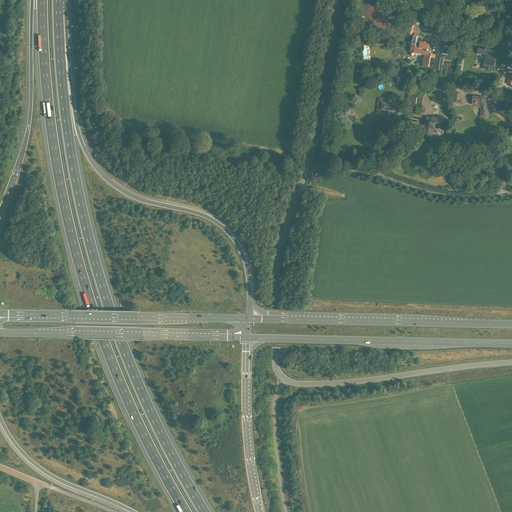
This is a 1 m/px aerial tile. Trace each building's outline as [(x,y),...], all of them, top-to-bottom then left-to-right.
[(405,30),(412,32),(414,25),(407,23),(405,30)] [(375,41),(383,45),(387,38),(378,33),(375,41)] [(412,35),(410,51),(412,51),(412,54),(412,55),(413,56),(414,56),(415,56),(416,55),(416,54),(422,55),(423,56),(423,57),(424,57),(422,64),(423,64),(423,65),(424,66),(424,67),(425,67),(426,68),(427,67),(428,67),(429,66),(429,65),(431,55),(427,54),(428,54),(429,54),(429,53),(429,52),(429,51),(428,50),(427,49),(428,49),(429,48),(429,47),(430,46),(430,45),(429,45),(429,44),(428,44),(428,43),(427,43),(427,42),(416,41),(417,36),(412,35)] [(486,49),(485,48),(484,49),(478,47),(477,53),(485,55),(483,68),(487,69),(488,71),(489,71),(490,70),(497,71),(497,67),(494,66),(496,55),(492,55),(493,50),(486,49)] [(437,57),(435,67),(442,68),(443,58),(437,57)] [(453,102),(461,103),(461,99),(460,99),(461,93),(454,92),(453,102)] [(417,95),(417,94),(409,93),(408,97),(412,97),(411,103),(416,104),(417,95)] [(472,104),(474,105),(476,107),(480,107),(482,111),(481,116),(486,117),(487,112),(489,110),(488,107),(489,106),(483,97),(473,96),(472,104)] [(394,114),(393,119),(397,120),(397,119),(400,117),(401,117),(402,105),(393,104),(394,99),(393,98),(388,97),(386,98),(386,99),(383,98),(382,99),(379,98),(378,109),(379,109),(380,112),(386,113),(386,117),(388,117),(388,116),(389,116),(390,116),(390,114),(391,113),(393,112),(394,114)] [(424,135),(431,136),(432,131),(437,132),(438,127),(443,128),(444,120),(426,117),(426,122),(424,135)]
